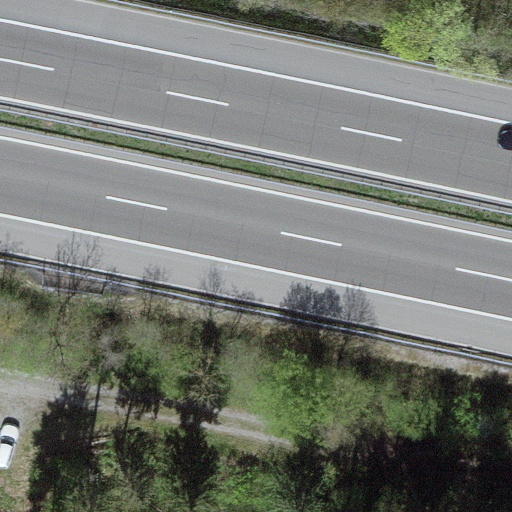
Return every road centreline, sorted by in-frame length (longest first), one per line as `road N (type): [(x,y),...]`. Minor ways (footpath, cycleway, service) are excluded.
road 1 (motorway): [(0,175),(511,281)]
road 2 (motorway): [(511,164),(0,58)]
road 3 (track): [(511,485),(0,387)]
road 4 (track): [(14,391),(20,511)]
